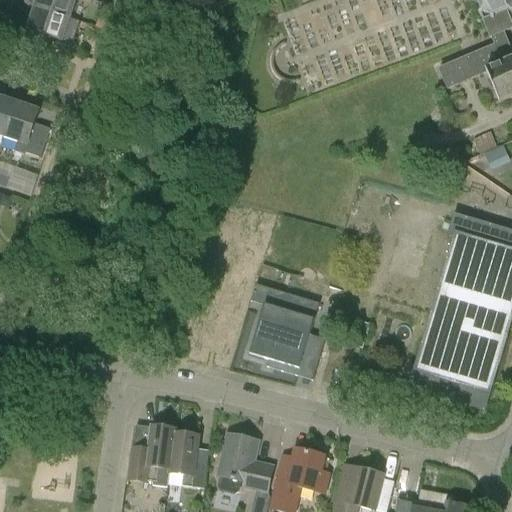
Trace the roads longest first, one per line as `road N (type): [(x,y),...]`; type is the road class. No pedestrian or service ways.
road 1 (residential): [(511,456),(127,375)]
road 2 (residential): [(108,511),(127,375)]
road 3 (residential): [(127,375),(0,357)]
